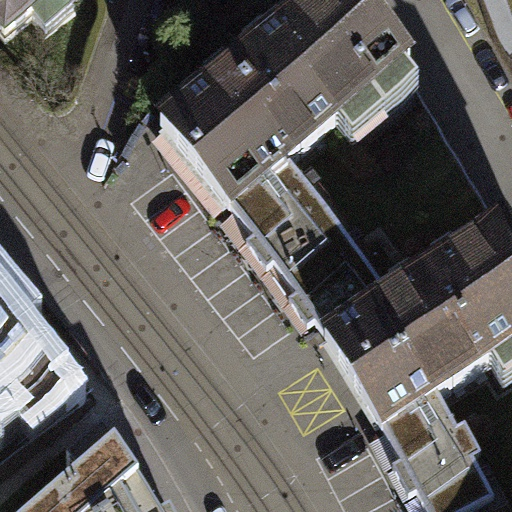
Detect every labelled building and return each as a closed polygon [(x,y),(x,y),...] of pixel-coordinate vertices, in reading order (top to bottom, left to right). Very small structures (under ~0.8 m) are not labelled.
[(75,0),(0,0),(0,48),(4,54),(75,0)] [(290,170),(410,75),(350,0),(331,0),(279,41),(164,133),(230,217),(290,170)] [(318,330),(327,346),(389,309),(290,170),(230,217),(255,245),(247,251),(267,277),(276,272),(301,304),(292,312),(308,336),(318,330)] [(433,403),(511,356),(511,252),(505,241),(389,309),(327,346),(380,435),(433,403)] [(0,323),(14,313),(0,293),(0,323)] [(482,511),(493,506),(433,403),(380,435),(425,511),(482,511)] [(79,490),(52,511),(148,511),(115,460),(103,445),(67,475),(79,490)]
